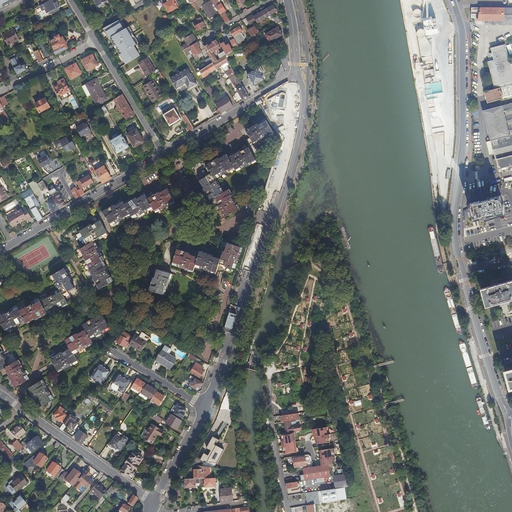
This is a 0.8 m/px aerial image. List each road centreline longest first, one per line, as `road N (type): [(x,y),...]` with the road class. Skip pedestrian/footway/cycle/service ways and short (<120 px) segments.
road 1 (residential): [(511,417),(485,355),(454,234),(462,29),(451,0)]
road 2 (tertiary): [(296,73),(302,110),(286,184),(204,407)]
road 3 (residential): [(0,251),(165,153)]
road 4 (residential): [(22,409),(151,502)]
road 5 (residential): [(296,73),(165,153)]
road 6 (residential): [(270,375),(288,511)]
road 7 (residential): [(165,153),(95,41)]
